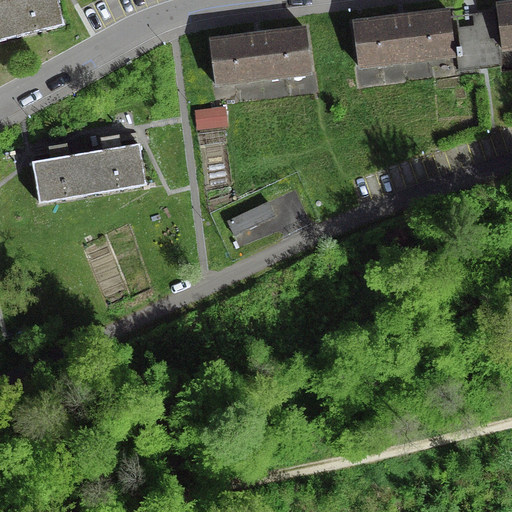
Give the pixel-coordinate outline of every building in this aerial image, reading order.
[(0,0),(0,41),(61,26),(55,0),(0,0)] [(511,5),(496,7),(495,7),(500,50),(511,48),(511,5)] [(499,67),(492,12),(475,15),(477,31),(456,33),(458,49),(454,49),(457,72),(499,67)] [(394,16),(395,20),(352,25),(357,67),(452,56),(446,13),(404,19),(403,15),(397,15),(394,16)] [(251,33),(251,37),(208,43),(214,85),(308,73),(303,31),(260,36),(259,32),(254,33),(251,33)] [(109,145),(110,151),(59,160),(58,153),(48,155),(49,158),(49,161),(31,164),(38,204),(143,186),(137,147),(119,150),(117,143),(113,144),(109,145)] [(273,217),(266,203),(225,222),(232,237),(273,217)]
